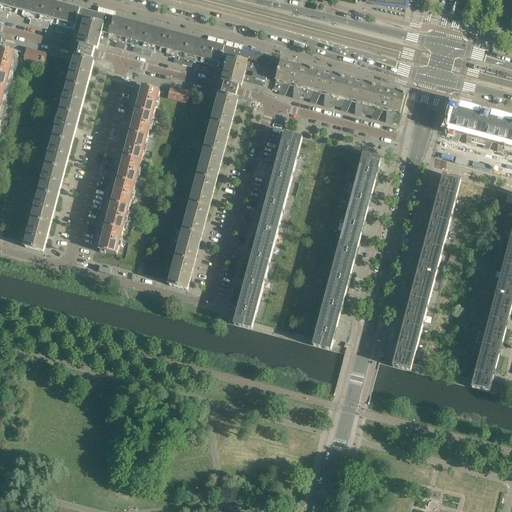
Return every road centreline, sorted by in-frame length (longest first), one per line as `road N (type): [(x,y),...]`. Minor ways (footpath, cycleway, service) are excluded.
road 1 (residential): [(271,104),(205,299),(67,266)]
road 2 (secondary): [(151,0),(436,78)]
road 3 (residential): [(357,375),(419,144)]
road 4 (residential): [(123,62),(67,266)]
road 5 (secondary): [(444,46),(261,0)]
road 6 (residential): [(271,104),(123,62)]
road 7 (unclassified): [(320,511),(357,375)]
road 8 (residential): [(402,139),(271,104)]
road 9 (residential): [(123,62),(0,30)]
